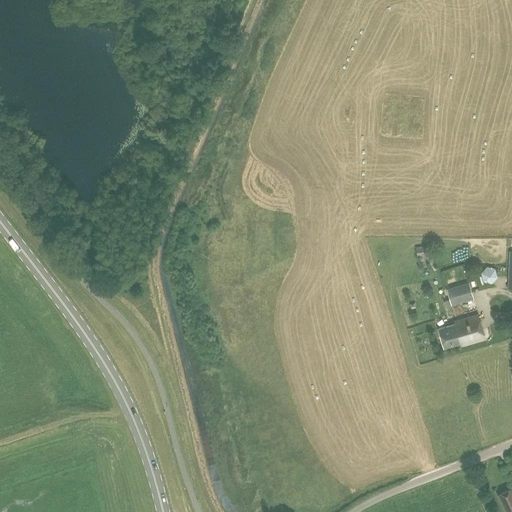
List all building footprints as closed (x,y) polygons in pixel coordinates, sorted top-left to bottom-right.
[(421,249),(421,256),(427,256),(427,262),(434,262),(433,248),(421,249)] [(498,267),(484,271),(488,282),(502,278),(498,267)] [(469,282),(448,288),(452,304),(474,298),(469,282)] [(488,297),(487,291),(480,291),(480,282),(475,282),(476,297),(488,297)] [(486,338),(479,314),(455,321),(455,323),(439,328),(445,348),(461,343),(462,345),(486,338)] [(509,511),(511,510),(511,488),(500,494),(508,511),(509,511)]
